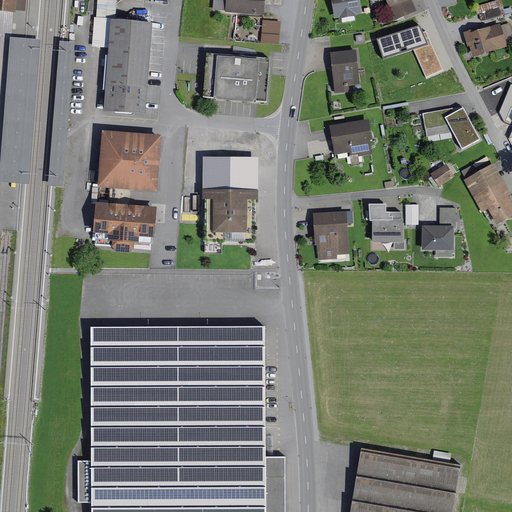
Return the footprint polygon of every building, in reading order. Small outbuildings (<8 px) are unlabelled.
[(13,0),(0,0),(0,9),(12,10),(13,0)] [(261,0),(214,0),(214,10),(261,13),(261,0)] [(333,0),(337,16),(363,10),(360,0),(333,0)] [(395,0),(396,1),(389,4),(394,17),(412,10),(407,0),(395,0)] [(263,15),(263,38),(281,38),(281,15),(263,15)] [(150,22),(113,19),(105,109),(142,112),(150,22)] [(445,48),(433,22),(407,33),(418,60),(445,48)] [(511,46),(507,24),(471,32),(476,56),(511,47),(511,46)] [(9,37),(0,150),(0,182),(28,184),(40,40),(9,37)] [(59,41),(48,185),(62,187),(73,42),(59,41)] [(356,50),(331,52),(334,88),(359,86),(356,50)] [(269,59),(205,54),(202,99),(266,104),(269,59)] [(454,107),(424,113),(427,129),(450,125),(445,117),(455,112),(454,107)] [(462,148),(480,139),(463,107),(455,112),(445,117),(450,125),(462,148)] [(368,121),(332,125),(335,155),(371,151),(368,121)] [(158,137),(103,133),(100,187),(154,191),(158,137)] [(432,173),(441,186),(456,176),(448,163),(432,173)] [(511,201),(509,195),(511,193),(495,163),(465,179),(483,212),(489,209),(497,224),(511,216),(511,201)] [(254,194),(207,193),(206,240),(253,241),(254,194)] [(154,208),(97,204),(94,236),(151,240),(154,208)] [(389,212),(388,212),(387,204),(371,204),(372,219),(389,218),(389,212)] [(407,224),(421,224),(421,204),(407,204),(407,224)] [(441,208),(441,225),(455,225),(455,228),(458,228),(458,208),(441,208)] [(347,211),(313,213),(315,245),(317,244),(318,260),(338,259),(338,254),(350,254),(347,211)] [(372,219),(372,242),(396,242),(403,242),(403,241),(403,212),(389,212),(389,218),(372,219)] [(423,225),(423,250),(437,250),(454,250),(455,228),(455,225),(441,225),(423,225)] [(403,242),(396,242),(396,249),(406,249),(406,241),(403,241),(403,242)] [(267,326),(92,327),(92,461),(77,461),(77,503),(92,503),(92,511),(285,511),(285,454),(267,454),(267,326)] [(457,511),(465,466),(361,449),(350,511),(457,511)]
